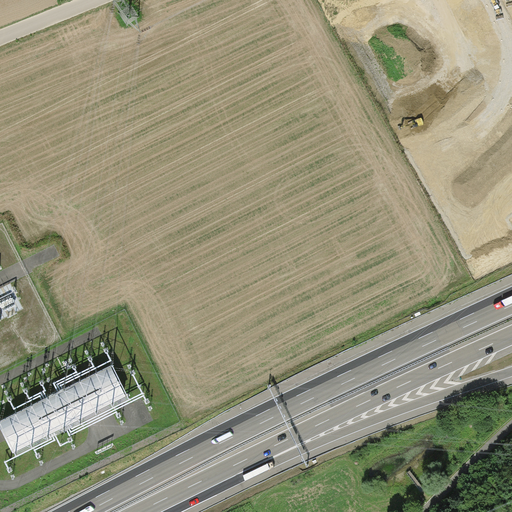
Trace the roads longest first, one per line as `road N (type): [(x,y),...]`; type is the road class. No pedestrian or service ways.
road 1 (motorway): [(511,300),(77,511)]
road 2 (motorway): [(144,511),(511,335)]
road 3 (motorway): [(150,511),(511,372)]
road 4 (unclassified): [(511,424),(424,511)]
